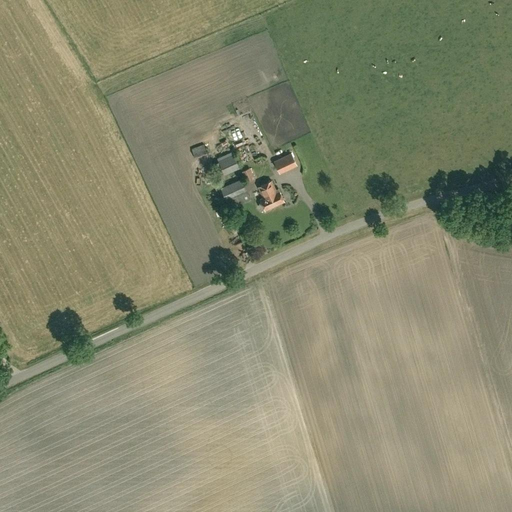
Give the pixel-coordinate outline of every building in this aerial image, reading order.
[(195,158),(207,154),(203,144),(191,148),(195,158)] [(224,175),(239,168),(232,151),(216,158),(224,175)] [(279,174),(297,166),(291,153),(273,160),(279,174)] [(246,182),(254,178),(250,168),(241,172),(246,182)] [(230,209),(250,201),(240,179),(220,187),(230,209)] [(276,190),(271,181),(257,187),(262,197),(259,198),(261,203),(260,204),(259,206),(261,209),(263,210),(264,209),(264,210),(284,201),(278,189),(276,190)]
